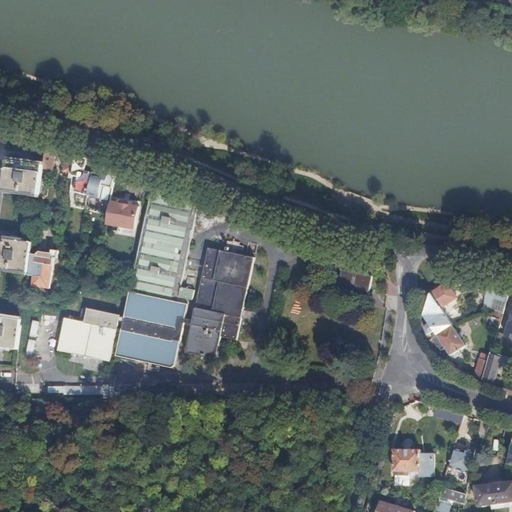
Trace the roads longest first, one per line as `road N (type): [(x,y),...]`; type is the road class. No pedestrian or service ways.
road 1 (residential): [(407,254),(0,112)]
road 2 (residential): [(409,355),(393,380),(351,511)]
road 3 (residential): [(511,412),(418,375),(409,355)]
